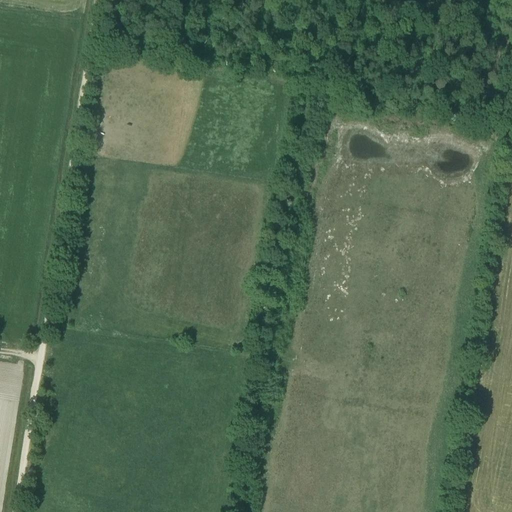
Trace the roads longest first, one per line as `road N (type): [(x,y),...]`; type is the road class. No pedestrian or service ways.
road 1 (track): [(15,511),(97,0)]
road 2 (track): [(242,511),(289,236)]
